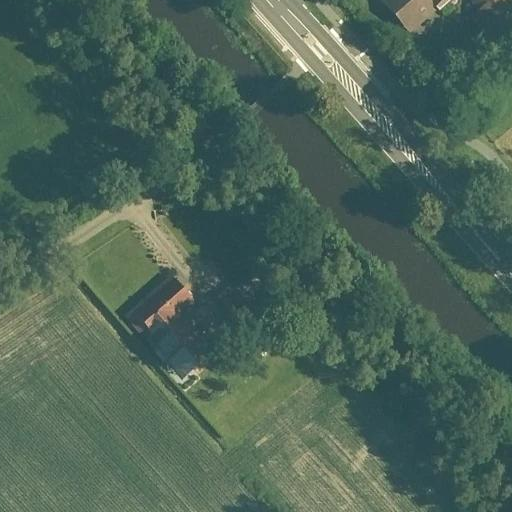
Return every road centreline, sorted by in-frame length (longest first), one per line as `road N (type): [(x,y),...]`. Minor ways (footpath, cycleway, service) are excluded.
road 1 (tertiary): [(511,282),(260,0)]
road 2 (unclassified): [(0,293),(225,136)]
